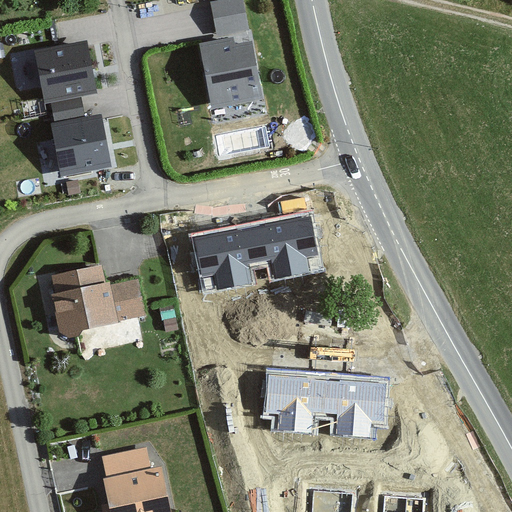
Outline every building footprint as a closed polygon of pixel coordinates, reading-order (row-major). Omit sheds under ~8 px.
[(243,0),(220,0),(209,2),(215,36),(249,30),(243,0)] [(235,37),(200,44),(212,109),(263,99),(253,42),(236,45),(235,37)] [(55,105),(57,114),(83,109),(81,98),(97,96),(87,42),(34,52),(45,107),(55,105)] [(85,116),(83,109),(57,114),(59,125),(48,127),(58,180),(111,170),(100,113),(85,116)] [(311,213),(192,234),(200,279),(213,277),(215,291),(253,284),(250,264),(269,261),(272,279),(309,272),(307,258),(319,256),(311,213)] [(107,268),(56,278),(60,295),(55,296),(64,335),(70,333),(72,338),(78,339),(84,337),(87,331),(124,324),(123,319),(147,315),(141,283),(115,288),(114,284),(111,284),(107,268)] [(391,380),(271,370),(268,415),(280,416),(279,431),(317,434),(319,414),(338,416),(337,434),(375,437),(376,422),(388,423),(391,380)] [(145,449),(104,458),(108,477),(104,478),(109,501),(98,503),(99,511),(172,511),(163,465),(149,468),(145,449)] [(427,511),(429,492),(309,481),(306,511),(427,511)]
